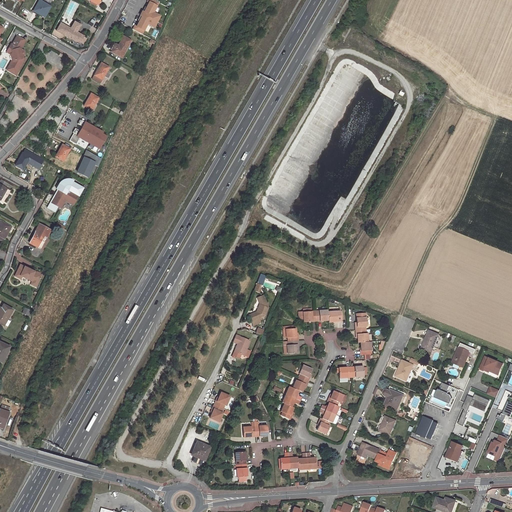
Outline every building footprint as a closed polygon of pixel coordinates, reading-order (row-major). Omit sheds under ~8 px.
[(160,3),(154,0),(148,0),(149,0),(150,1),(145,12),(143,11),(140,16),(142,17),(138,26),(135,25),(133,29),(143,34),(145,31),(146,32),(149,25),(155,29),(162,16),(156,13),(160,6),(158,5),(160,3)] [(33,11),(44,17),(50,7),(39,1),(33,11)] [(56,31),(77,43),(77,42),(79,43),(80,42),(83,37),(83,36),(77,33),(80,26),(74,22),(70,29),(60,24),(56,31)] [(23,56),(22,50),(21,49),(25,40),(17,36),(13,45),(11,44),(9,49),(12,50),(13,54),(11,54),(13,60),(13,62),(10,67),(11,70),(15,72),(18,72),(25,58),(23,57),(23,56)] [(111,52),(121,58),(131,41),(123,37),(118,46),(115,44),(111,52)] [(7,69),(16,74),(18,72),(15,72),(11,70),(10,67),(13,62),(13,60),(7,69)] [(102,63),(92,79),(100,84),(104,77),(108,79),(111,75),(106,72),(109,67),(102,63)] [(388,83),(394,86),(397,80),(392,76),(388,83)] [(91,111),(98,99),(91,95),(84,106),(91,111)] [(71,133),(78,121),(71,117),(64,129),(71,133)] [(99,149),(104,136),(100,135),(102,131),(81,122),(76,135),(72,133),(68,141),(75,144),(77,140),(99,149)] [(63,162),(70,149),(69,149),(63,145),(62,145),(55,158),(63,162)] [(84,151),(74,173),(86,179),(93,165),(97,166),(101,158),(84,151)] [(23,170),(30,158),(29,157),(24,155),(22,154),(15,166),(23,170)] [(53,197),(47,208),(55,212),(56,210),(59,205),(61,202),(53,197)] [(0,221),(0,236),(4,239),(11,227),(0,221)] [(39,225),(29,244),(40,249),(50,231),(39,225)] [(20,266),(15,277),(19,279),(21,278),(22,277),(27,280),(27,279),(29,280),(29,281),(32,282),(32,284),(35,285),(37,285),(40,280),(41,278),(40,278),(41,276),(39,275),(40,274),(37,273),(36,273),(20,266)] [(260,305),(257,312),(249,316),(253,326),(261,323),(260,321),(263,319),(268,308),(263,296),(257,298),(260,305)] [(1,309),(0,311),(0,323),(3,326),(12,310),(3,305),(1,309)] [(327,312),(327,310),(315,311),(316,321),(321,321),(328,320),(327,312)] [(316,321),(315,311),(311,311),(303,312),(298,313),(298,316),(300,319),(303,318),(303,322),(310,322),(316,321)] [(328,320),(328,322),(334,321),(340,321),(340,319),(340,312),(340,311),(327,312),(328,320)] [(355,326),(355,330),(365,329),(365,326),(366,326),(365,313),(355,314),(356,322),(356,326),(355,326)] [(287,337),(287,341),(298,341),(297,336),(296,336),(295,333),(295,329),(293,329),(293,325),(287,326),(288,329),(285,329),(285,338),(287,337)] [(357,338),(357,343),(360,342),(368,342),(367,333),(366,333),(365,329),(355,330),(355,334),(357,334),(357,338)] [(425,339),(422,348),(431,352),(434,347),(438,349),(443,337),(429,330),(425,339)] [(235,335),(232,342),(237,344),(234,352),(232,355),(234,356),(239,358),(240,354),(243,356),(250,341),(235,335)] [(298,345),(298,341),(287,341),(283,342),(283,346),(286,345),(287,354),(297,353),(297,349),(296,345),(298,345)] [(0,362),(1,362),(7,353),(10,347),(0,342),(0,362)] [(368,342),(360,342),(360,349),(361,355),(371,354),(370,342),(368,342)] [(466,361),(469,352),(459,347),(452,363),(461,367),(464,360),(466,361)] [(485,356),(480,368),(488,372),(489,371),(490,369),(494,371),(494,370),(499,372),(503,364),(485,356)] [(400,365),(399,368),(400,369),(397,377),(406,381),(413,365),(402,360),(400,365)] [(298,377),(308,381),(310,378),(308,377),(310,373),(312,369),(302,365),(298,373),(300,374),(298,377)] [(350,367),(351,377),(363,376),(362,366),(356,367),(350,367)] [(339,378),(351,377),(350,367),(345,367),(338,368),(338,372),(339,378)] [(295,380),(292,388),(298,390),(302,392),(303,388),(305,384),(307,385),(308,381),(298,377),(297,380),(295,380)] [(448,391),(449,386),(442,383),(440,388),(441,388),(440,390),(438,389),(438,391),(437,390),(434,398),(449,404),(451,399),(450,396),(447,395),(449,392),(448,391)] [(285,394),(299,401),(301,397),(296,395),(298,390),(292,388),(288,386),(285,394)] [(487,394),(496,398),(499,391),(490,387),(487,394)] [(388,396),(385,405),(397,410),(403,396),(391,390),(391,392),(388,396)] [(329,397),(327,402),(328,402),(336,406),(338,402),(339,403),(343,395),(341,394),(334,391),(333,391),(331,395),(330,398),(329,397)] [(212,412),(210,418),(219,422),(223,413),(221,412),(225,405),(226,405),(230,396),(221,392),(219,398),(217,401),(216,400),(212,408),(214,409),(212,412)] [(285,394),(281,403),(283,403),(291,407),(293,402),(298,404),(299,401),(285,394)] [(473,397),(467,395),(462,408),(464,409),(458,423),(463,425),(466,418),(465,418),(467,413),(467,412),(470,405),(485,411),(489,400),(474,394),(473,397)] [(511,398),(510,397),(507,404),(508,405),(507,407),(506,407),(503,414),(502,413),(500,416),(498,415),(496,419),(503,422),(506,415),(511,417),(511,398)] [(320,408),(335,415),(338,406),(336,406),(328,402),(326,407),(322,405),(320,408)] [(291,407),(283,403),(280,411),(281,412),(280,415),(289,420),(291,416),(290,415),(291,412),(293,407),(291,407)] [(323,414),(322,418),(329,422),(331,423),(335,415),(320,408),(319,412),(323,414)] [(0,416),(0,429),(5,431),(11,415),(2,412),(0,416)] [(395,421),(385,416),(383,422),(379,430),(384,432),(389,434),(395,421)] [(433,420),(423,416),(416,433),(426,438),(426,437),(431,439),(433,434),(433,435),(436,428),(438,423),(433,421),(433,420)] [(322,418),(320,418),(318,421),(320,422),(318,426),(316,430),(325,434),(329,426),(328,425),(329,422),(322,418)] [(255,426),(255,436),(262,436),(267,436),(267,425),(259,426),(258,422),(254,422),(255,426)] [(249,437),(255,436),(255,426),(251,426),(242,427),(243,437),(249,437)] [(509,439),(500,435),(497,442),(496,441),(494,443),(492,443),(488,453),(496,456),(494,459),(499,462),(509,439)] [(192,455),(195,456),(195,455),(197,456),(198,454),(202,456),(205,457),(209,447),(196,442),(191,454),(192,455)] [(379,454),(381,450),(363,443),(360,449),(358,454),(366,458),(368,455),(377,459),(376,461),(380,463),(383,465),(385,462),(391,465),(396,453),(389,450),(388,453),(386,457),(379,454)] [(415,449),(421,452),(422,450),(423,448),(412,443),(409,449),(414,451),(415,449)] [(452,443),(446,457),(453,460),(456,462),(458,462),(461,455),(462,455),(464,452),(461,451),(462,447),(452,443)] [(414,451),(411,458),(417,461),(422,463),(426,454),(421,452),(415,449),(414,451)] [(235,452),(236,465),(246,464),(245,458),(245,452),(235,452)] [(291,452),(288,453),(289,468),(298,468),(297,459),(297,457),(292,457),(291,452)] [(289,468),(288,453),(284,453),(284,458),(279,458),(280,469),(289,468)] [(298,468),(298,469),(307,469),(306,453),(301,454),(302,459),(297,459),(298,468)] [(309,453),(306,453),(307,469),(315,468),(315,458),(310,458),(309,453)] [(246,464),(236,465),(236,477),(238,477),(239,481),(246,481),(245,476),(247,476),(246,472),(246,464)] [(446,511),(451,511),(456,501),(448,499),(447,501),(445,500),(437,498),(433,507),(446,511)] [(384,511),(385,510),(378,508),(377,510),(370,508),(371,505),(364,503),(360,511),(384,511)]
